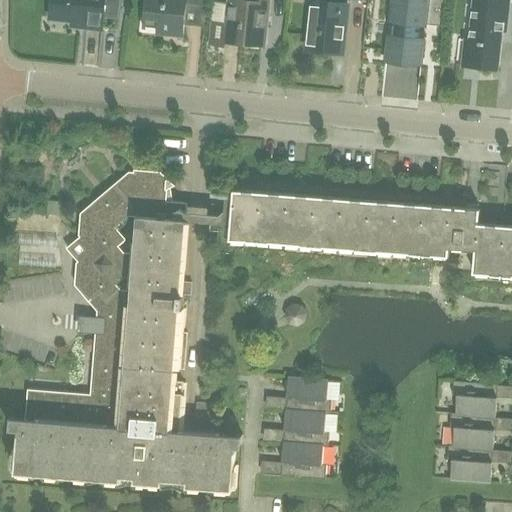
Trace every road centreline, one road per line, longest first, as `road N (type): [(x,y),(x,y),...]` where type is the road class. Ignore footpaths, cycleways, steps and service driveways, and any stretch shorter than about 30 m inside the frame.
road 1 (residential): [(511,135),(0,83)]
road 2 (residential): [(245,511),(255,381)]
